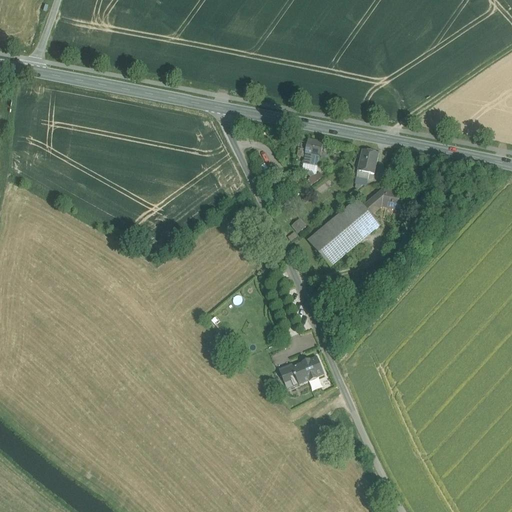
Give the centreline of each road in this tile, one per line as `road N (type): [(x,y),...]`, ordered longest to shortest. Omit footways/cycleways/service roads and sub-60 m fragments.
road 1 (unclassified): [(221,108),(403,511)]
road 2 (secondary): [(511,166),(221,108)]
road 3 (secondary): [(221,108),(34,70)]
road 4 (track): [(391,141),(402,122),(511,48)]
